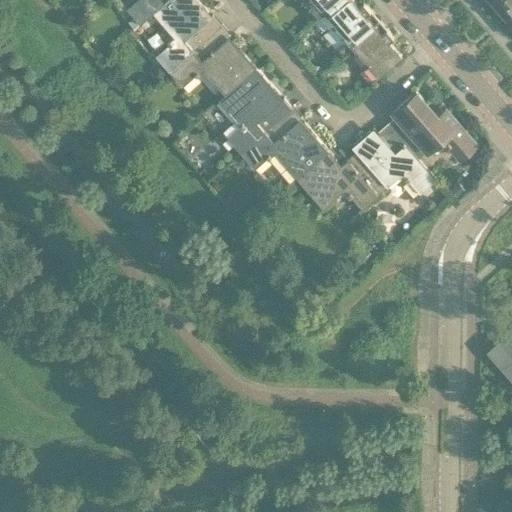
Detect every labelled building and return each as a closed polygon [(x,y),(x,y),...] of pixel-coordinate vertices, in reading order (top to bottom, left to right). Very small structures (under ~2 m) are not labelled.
[(134,0),(126,7),(134,16),(135,18),(139,23),(140,23),(153,12),(152,11),(164,0),(134,0)] [(211,14),(198,0),(164,0),(152,11),(153,12),(173,36),(167,42),(168,43),(156,54),(168,69),(220,24),(211,14)] [(312,0),(308,4),(318,16),(335,0),(312,0)] [(363,1),(359,5),(354,0),(335,0),(318,16),(328,27),(333,22),(350,42),(378,18),(363,1)] [(511,0),(491,0),(505,15),(511,9),(511,0)] [(134,16),(127,21),(133,28),(139,23),(135,18),(134,16)] [(389,40),(393,36),(378,18),(350,42),(368,63),(363,67),(372,78),(401,53),(389,40)] [(228,34),(228,33),(220,24),(168,69),(182,85),(195,74),(196,76),(203,70),(224,93),(255,66),(228,34)] [(162,75),(165,72),(164,66),(158,64),(154,68),(155,74),(160,76),(162,75)] [(283,98),(255,66),(224,93),(224,94),(218,99),(241,126),(228,138),(240,152),(292,106),(284,97),(283,98)] [(169,72),(165,72),(162,75),(162,79),(164,82),(168,82),(171,79),(171,75),(169,72)] [(425,103),(427,101),(416,89),(392,110),(396,114),(387,122),(419,159),(443,138),(449,145),(451,143),(461,155),(475,143),(444,108),(436,115),(425,103)] [(300,117),(301,116),(292,106),(240,152),(254,168),(266,157),(268,158),(275,152),(296,176),(327,149),(300,117)] [(435,178),(419,159),(387,122),(377,131),(374,126),(352,145),(356,150),(388,186),(401,174),(407,181),(409,180),(419,192),(435,178)] [(356,150),(340,163),(327,149),(296,176),(323,208),(343,190),(348,196),(350,195),(362,208),(388,186),(356,150)] [(457,197),(465,190),(458,182),(450,189),(457,197)] [(425,203),(427,208),(433,208),(436,203),(433,198),(428,198),(425,203)] [(244,203),(236,210),(243,219),(252,212),(244,203)] [(310,286),(315,291),(321,300),(332,292),(319,278),(310,286)] [(511,310),(511,332),(509,329),(485,350),(500,367),(501,365),(511,377),(511,305),(510,308),(511,310)]
